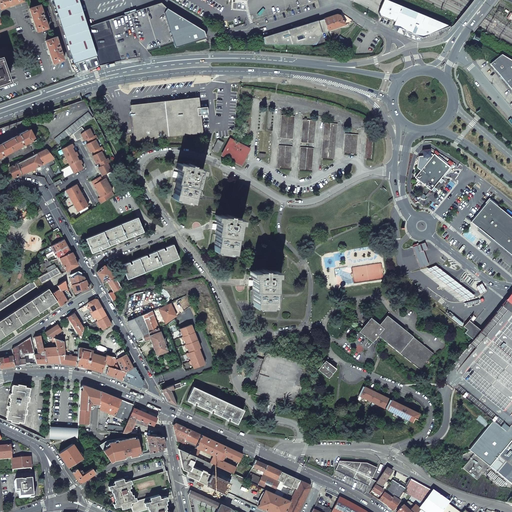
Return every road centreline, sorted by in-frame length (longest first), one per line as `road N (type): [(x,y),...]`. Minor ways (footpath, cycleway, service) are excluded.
road 1 (residential): [(383,455),(422,435),(427,406),(339,361),(322,323),(341,304),(372,296),(440,348)]
road 2 (residential): [(394,172),(362,174),(294,202),(216,160),(149,153),(137,165),(139,181),(172,229)]
road 3 (residential): [(172,229),(212,281),(241,342),(237,388),(256,411),(294,423),(300,449)]
road 4 (secondary): [(186,65),(105,77),(0,113)]
road 5 (residential): [(205,27),(246,34),(337,6),(385,34)]
road 6 (tertiary): [(0,376),(70,374),(160,407)]
road 7 (residential): [(383,455),(454,493),(511,510)]
road 8 (residential): [(0,14),(15,11),(47,75),(0,93)]
road 9 (tertiary): [(85,266),(43,190),(19,181),(0,191)]
road 10 (tertiary): [(160,407),(98,289)]
road 11 (tertiary): [(160,407),(274,457)]
road 12 (secondary): [(309,63),(239,57),(186,65)]
road 13 (secondary): [(186,65),(308,76)]
road 14 (residential): [(308,76),(371,101),(397,147)]
